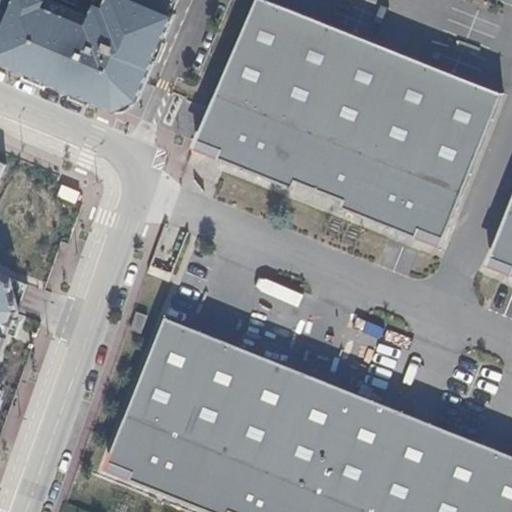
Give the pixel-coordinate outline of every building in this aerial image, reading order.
[(52,0),(0,0),(0,65),(115,115),(117,116),(119,116),(120,116),(122,115),(124,115),(126,115),(128,114),(129,114),(131,113),(132,112),(134,111),(135,110),(137,109),(138,108),(139,107),(140,106),(184,0),(67,0),(65,5),(52,0)] [(437,251),(505,89),(297,0),(251,0),(189,140),(437,251)] [(511,183),(483,263),(511,275),(511,183)] [(0,382),(0,369),(30,283),(14,279),(0,269),(0,390),(3,383),(0,382)] [(511,511),(511,434),(164,296),(100,464),(226,511),(511,511)]
